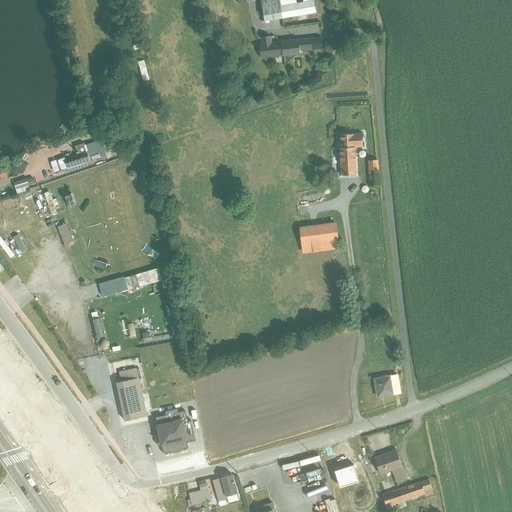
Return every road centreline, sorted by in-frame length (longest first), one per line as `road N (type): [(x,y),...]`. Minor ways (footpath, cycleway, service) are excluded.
road 1 (unclassified): [(511,368),(389,418),(133,486)]
road 2 (unknown): [(353,429),(356,304),(341,197)]
road 3 (unclassified): [(133,486),(0,306)]
road 4 (motorway): [(111,511),(0,362)]
